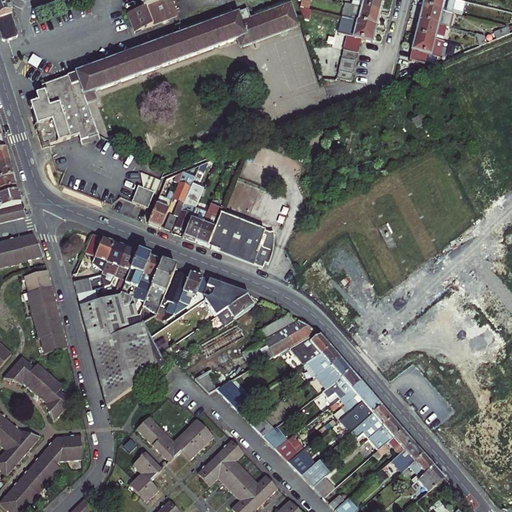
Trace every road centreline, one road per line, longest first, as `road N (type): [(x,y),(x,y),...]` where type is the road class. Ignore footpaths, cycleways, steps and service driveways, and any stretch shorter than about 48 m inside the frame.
road 1 (residential): [(43,195),(299,305),(485,511)]
road 2 (residential): [(44,222),(104,453),(59,511)]
road 3 (residential): [(319,511),(213,401),(204,410),(171,376)]
road 4 (residential): [(0,73),(43,195)]
